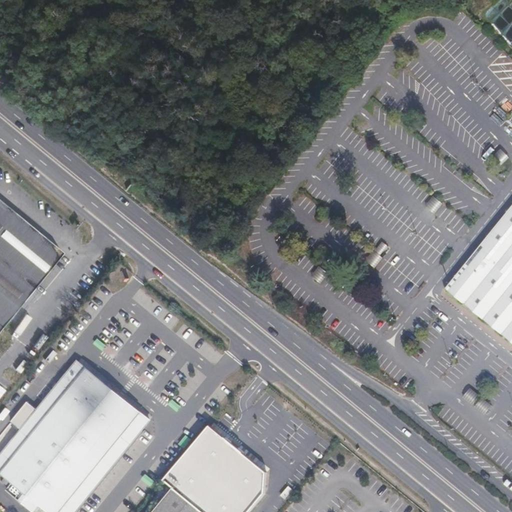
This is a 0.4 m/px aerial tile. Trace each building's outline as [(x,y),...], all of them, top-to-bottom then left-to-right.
[(0,192),(0,219),(14,203),(0,192)] [(69,248),(14,203),(0,219),(0,324),(3,327),(69,248)] [(511,206),(445,288),(511,342),(511,206)] [(78,511),(144,431),(152,421),(81,363),(41,411),(31,402),(14,422),(25,431),(0,461),(0,468),(16,482),(9,490),(34,511),(37,511),(43,505),(51,511),(78,511)] [(177,490),(158,511),(253,511),(267,495),(269,475),(246,455),(246,454),(228,439),(227,440),(213,427),(167,482),(177,490)]
